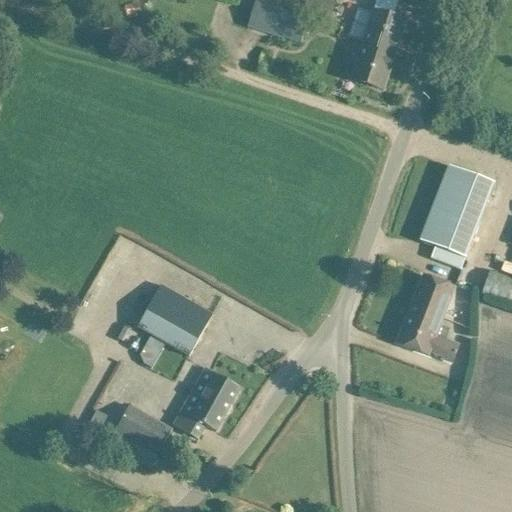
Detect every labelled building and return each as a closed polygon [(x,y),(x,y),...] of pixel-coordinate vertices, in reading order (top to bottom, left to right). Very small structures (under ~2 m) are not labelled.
[(257,0),(329,23),(336,0),(257,0)] [(259,4),(251,29),(301,44),(309,20),(259,4)] [(351,80),(383,91),(405,22),(373,11),(351,80)] [(465,260),(495,184),(449,166),(419,242),(465,260)] [(511,276),(491,270),(482,298),(511,307),(511,276)] [(457,289),(424,276),(410,310),(442,324),(457,289)] [(213,315),(161,286),(138,329),(189,358),(213,315)] [(436,337),(442,324),(410,310),(397,344),(428,356),(430,352),(441,357),(441,359),(452,364),(459,347),(436,337)] [(240,390),(205,370),(173,427),(198,441),(205,427),(216,433),(240,390)] [(115,433),(158,456),(172,431),(129,407),(115,433)] [(96,412),(83,436),(94,442),(107,418),(96,412)]
